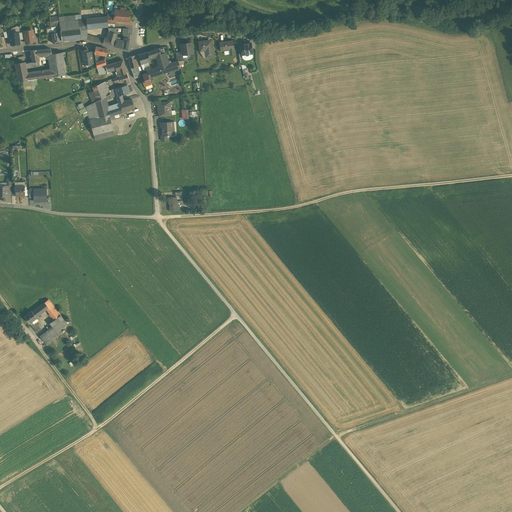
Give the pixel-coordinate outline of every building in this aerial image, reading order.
[(120,11),(115,11),(115,16),(114,20),(115,21),(129,22),(130,12),(125,11),(120,11)] [(87,20),(81,20),(81,15),(58,17),(61,31),(80,29),(87,28),(87,20)] [(58,17),(49,18),(51,27),(55,26),(59,26),(58,17)] [(107,17),(86,19),(87,20),(87,28),(108,26),(108,24),(108,19),(107,17)] [(51,28),(47,28),(48,35),(52,35),(52,34),(53,33),(53,32),(56,32),(55,26),(51,27),(51,28)] [(109,32),(110,33),(108,40),(108,42),(107,45),(113,47),(115,39),(117,34),(116,33),(116,29),(115,29),(109,28),(108,28),(109,32)] [(61,31),(60,31),(60,33),(62,42),(81,39),(80,29),(61,31)] [(33,31),(24,32),(25,42),(34,41),(33,31)] [(18,33),(9,35),(11,45),(20,43),(18,33)] [(53,33),(52,34),(52,35),(53,44),(61,43),(61,42),(60,33),(53,33)] [(108,40),(104,39),(104,40),(87,36),(86,38),(86,39),(87,40),(107,45),(108,42),(108,40)] [(115,39),(113,47),(122,49),(123,42),(115,39)] [(212,44),(209,44),(208,40),(198,42),(200,52),(205,51),(206,58),(214,57),(212,44)] [(233,41),(219,43),(220,51),(227,50),(227,49),(229,49),(230,56),(235,55),(234,50),(234,49),(233,41)] [(193,54),(192,43),(181,44),(182,52),(182,53),(183,55),(193,54)] [(251,43),(240,44),(241,53),(242,55),(244,55),(246,56),(248,56),(250,54),(252,54),(251,43)] [(108,50),(96,47),(94,53),(98,54),(107,56),(108,50)] [(50,49),(41,50),(43,56),(47,55),(47,59),(50,59),(52,58),(52,57),(52,54),(50,49)] [(160,54),(159,49),(147,53),(149,58),(156,56),(160,67),(166,65),(163,54),(160,54)] [(87,50),(82,51),(84,65),(93,64),(91,52),(88,52),(87,50)] [(37,51),(30,52),(32,63),(39,62),(38,56),(38,55),(37,51)] [(63,53),(54,54),(55,56),(52,57),(52,58),(50,59),(51,71),(48,71),(48,72),(50,78),(66,75),(63,53)] [(147,53),(138,55),(139,60),(141,65),(150,62),(149,58),(147,53)] [(178,61),(171,63),(170,61),(168,62),(165,53),(163,54),(166,65),(168,71),(180,68),(178,62),(178,61)] [(135,56),(128,58),(131,68),(137,67),(136,61),(135,56)] [(123,60),(114,63),(116,69),(118,77),(126,73),(127,73),(125,69),(123,60)] [(19,63),(15,64),(19,82),(28,81),(27,75),(25,62),(19,63)] [(114,63),(106,65),(108,71),(116,69),(114,63)] [(108,71),(106,65),(97,68),(99,75),(108,72),(108,71)] [(160,67),(153,69),(155,76),(168,71),(166,65),(160,67)] [(151,70),(147,71),(149,78),(155,76),(153,69),(151,70)] [(48,72),(31,74),(32,80),(50,78),(48,72)] [(126,73),(119,77),(121,81),(122,83),(123,82),(125,85),(127,85),(130,84),(126,73)] [(147,73),(143,75),(145,81),(143,81),(145,86),(151,84),(147,73)] [(108,91),(105,82),(92,87),(94,91),(98,101),(105,96),(110,94),(109,91),(108,91)] [(125,85),(115,88),(118,96),(122,95),(129,93),(127,85),(125,85)] [(98,101),(94,91),(89,92),(93,103),(95,102),(98,101)] [(131,99),(124,101),(122,95),(118,96),(119,100),(118,100),(120,107),(121,107),(122,112),(134,108),(131,99)] [(106,100),(105,96),(98,101),(95,102),(99,118),(110,115),(109,111),(106,100)] [(93,103),(86,107),(89,120),(99,118),(95,102),(93,103)] [(170,102),(157,103),(159,116),(171,115),(170,102)] [(120,107),(109,111),(110,115),(110,116),(114,115),(122,112),(121,107),(120,107)] [(99,118),(89,120),(95,140),(114,135),(111,120),(110,116),(110,115),(99,118)] [(173,122),(162,123),(162,135),(167,135),(167,133),(174,132),(173,122)] [(25,186),(15,186),(15,196),(25,196),(25,186)] [(34,192),(34,193),(34,198),(34,202),(46,201),(46,189),(41,189),(41,192),(34,192)] [(176,197),(168,197),(169,202),(170,211),(178,211),(177,206),(176,197)] [(53,305),(49,299),(45,303),(49,308),(53,305)] [(45,303),(32,312),(36,318),(46,310),(49,308),(45,303)] [(53,305),(49,308),(46,310),(54,320),(61,315),(53,305)] [(31,311),(24,316),(29,323),(32,322),(33,323),(36,321),(35,319),(36,318),(32,312),(31,311)] [(68,325),(61,315),(54,320),(50,323),(52,327),(39,336),(47,346),(63,333),(61,330),(68,325)] [(37,333),(41,329),(36,323),(32,326),(37,333)]
